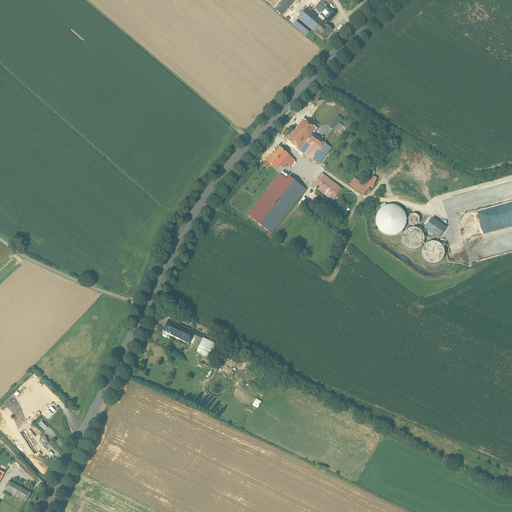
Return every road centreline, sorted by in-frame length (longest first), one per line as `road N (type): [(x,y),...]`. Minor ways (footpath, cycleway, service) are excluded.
road 1 (primary): [(388,0),(250,140),(195,212),(43,511)]
road 2 (track): [(250,140),(85,0)]
road 3 (track): [(151,309),(0,235)]
